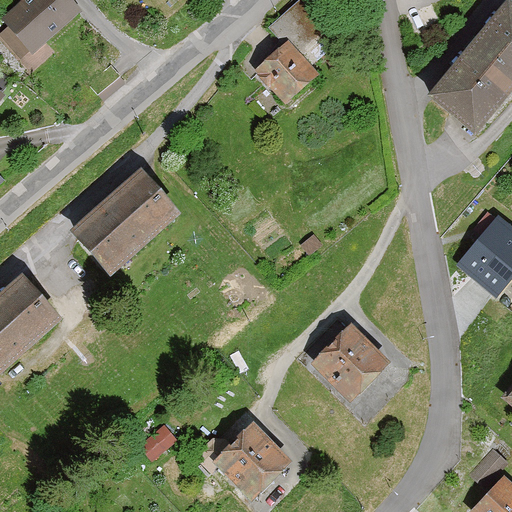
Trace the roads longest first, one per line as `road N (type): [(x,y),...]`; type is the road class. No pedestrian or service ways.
road 1 (residential): [(380,0),(446,401),(435,457),(395,511)]
road 2 (unclassified): [(0,216),(251,0)]
